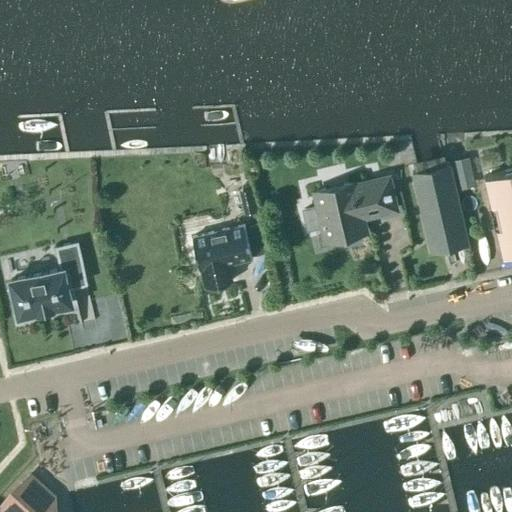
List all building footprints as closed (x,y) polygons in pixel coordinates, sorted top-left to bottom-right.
[(411,171),(430,251),(468,243),(449,162),(411,171)] [(511,168),(485,174),(503,254),(511,251),(511,168)] [(318,206),(305,209),(310,229),(323,226),(326,239),(365,230),(361,215),(395,208),(388,176),(354,184),(353,181),(314,190),(318,206)] [(252,187),(239,190),(244,213),(257,210),(252,187)] [(244,224),(191,236),(196,254),(199,269),(200,269),(204,286),(232,279),(228,262),(252,257),(251,255),(266,251),(259,220),(244,224)] [(67,285),(86,280),(77,241),(56,246),(61,267),(11,278),(19,314),(71,302),(67,285)] [(0,505),(0,508),(4,511),(53,511),(53,498),(53,497),(28,474),(0,505)]
